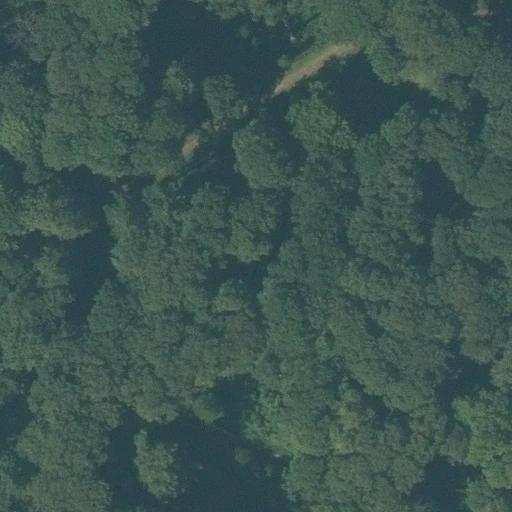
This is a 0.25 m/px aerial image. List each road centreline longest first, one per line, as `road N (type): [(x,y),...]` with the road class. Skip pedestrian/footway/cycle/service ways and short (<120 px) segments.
road 1 (track): [(511,5),(432,7),(383,21),(0,286)]
road 2 (track): [(440,511),(0,306)]
